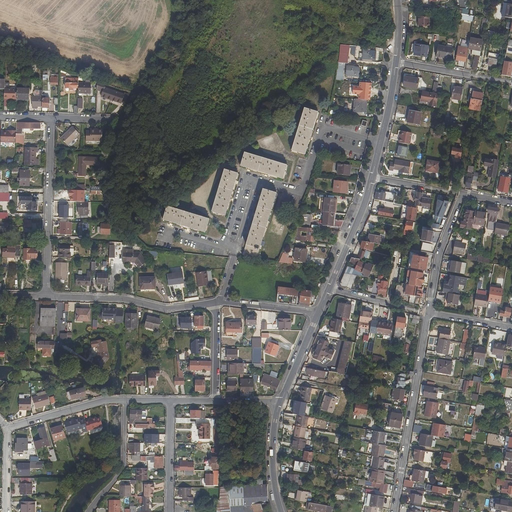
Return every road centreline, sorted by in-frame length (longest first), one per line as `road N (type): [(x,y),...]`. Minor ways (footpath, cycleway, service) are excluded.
road 1 (residential): [(427,312),(394,511)]
road 2 (residential): [(45,296),(50,117)]
road 3 (residential): [(218,302),(165,309),(45,296)]
road 4 (residential): [(511,202),(461,196),(427,312)]
road 5 (residential): [(7,427),(125,400)]
